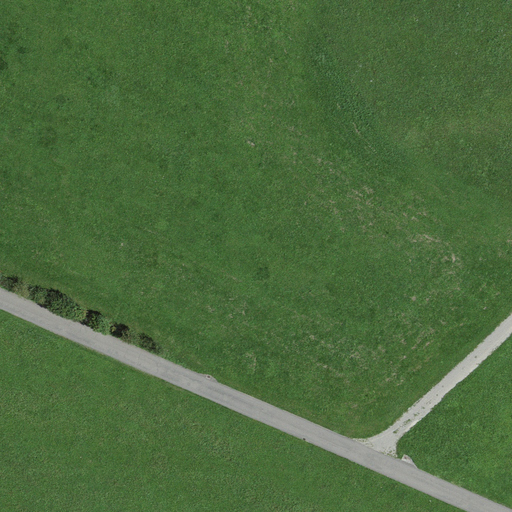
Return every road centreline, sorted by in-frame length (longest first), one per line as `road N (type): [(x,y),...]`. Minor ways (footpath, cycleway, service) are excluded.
road 1 (unclassified): [(0,297),(492,511)]
road 2 (track): [(511,313),(367,456)]
